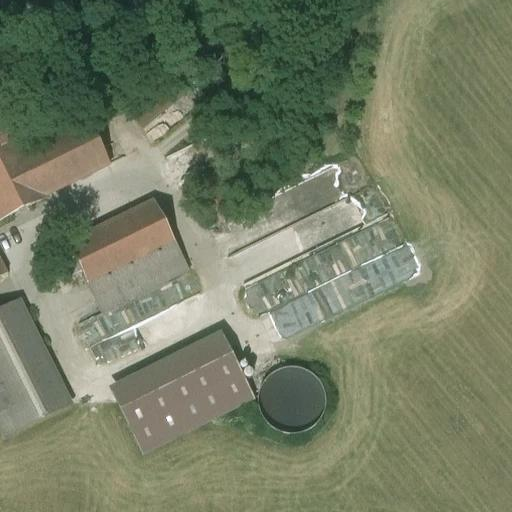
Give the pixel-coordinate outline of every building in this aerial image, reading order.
[(176,75),(125,110),(137,129),(189,94),(176,75)] [(0,110),(0,222),(45,200),(44,198),(109,166),(87,121),(21,154),(0,110)] [(238,215),(217,172),(187,186),(208,229),(238,215)] [(309,284),(389,250),(365,192),(285,226),(295,250),(309,244),(315,259),(301,265),(309,284)] [(153,203),(67,245),(102,316),(188,274),(153,203)] [(0,425),(6,437),(69,405),(19,304),(0,312),(0,425)] [(110,390),(117,404),(226,349),(219,335),(110,390)] [(117,404),(142,454),(251,400),(226,349),(117,404)] [(300,370),(291,369),(282,371),(274,375),(267,381),(262,388),(259,397),(258,406),(260,415),(264,423),(270,430),(277,435),(286,438),(295,439),(304,437),(312,433),(319,427),(324,420),(327,411),(328,402),(326,393),(322,385),(316,378),(309,373),(300,370)]
